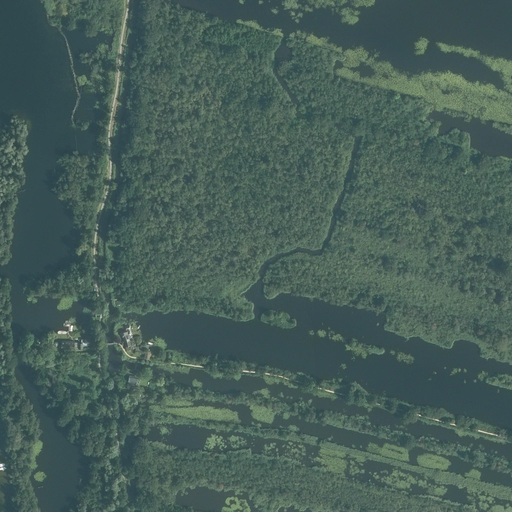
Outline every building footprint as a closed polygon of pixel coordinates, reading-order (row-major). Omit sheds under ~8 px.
[(124,341),(131,339),(129,330),(122,332),(124,341)] [(91,343),(91,337),(85,336),(85,339),(81,339),(81,342),(75,342),(75,341),(62,341),(61,348),(83,348),(83,345),(87,345),(87,343),(91,343)] [(132,343),(131,339),(124,341),(127,350),(134,348),(136,347),(136,350),(135,350),(135,353),(139,353),(140,350),(141,350),(140,347),(137,347),(137,345),(136,346),(135,343),(134,344),(134,343),(132,343)] [(140,350),(139,353),(140,353),(145,354),(144,358),(149,359),(150,351),(141,350),(140,350)] [(137,380),(138,377),(129,375),(129,377),(125,377),(124,384),(128,385),(127,388),(133,390),(135,382),(139,382),(139,380),(137,380)]
